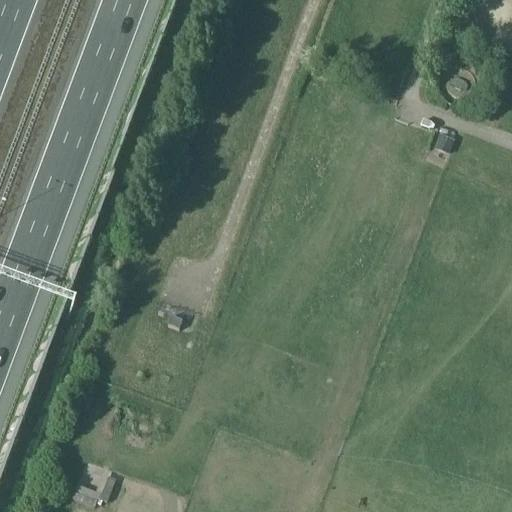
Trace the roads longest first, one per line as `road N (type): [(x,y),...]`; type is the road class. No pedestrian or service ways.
road 1 (motorway): [(0,341),(128,0)]
road 2 (residential): [(511,140),(413,99),(410,84),(444,0)]
